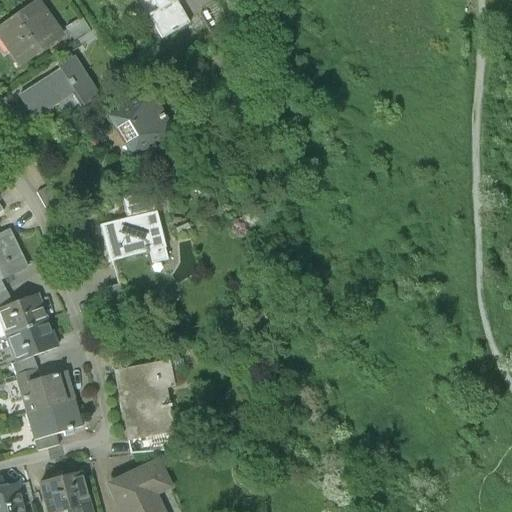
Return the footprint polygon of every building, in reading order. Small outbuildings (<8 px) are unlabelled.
[(149,0),(157,13),(171,4),(178,0),(149,0)] [(62,38),(37,2),(0,27),(0,45),(17,70),(62,38)] [(178,16),(171,4),(157,13),(146,19),(152,30),(178,16)] [(17,99),(32,122),(72,96),(81,109),(96,99),(72,61),(57,71),(58,72),(17,99)] [(148,95),(106,120),(130,160),(172,135),(148,95)] [(98,228),(108,265),(147,255),(150,267),(166,263),(149,195),(120,202),(125,221),(98,228)] [(7,233),(0,236),(0,281),(25,270),(7,233)] [(0,311),(10,308),(4,293),(0,295),(0,311)] [(0,311),(0,329),(4,340),(46,323),(36,298),(10,308),(0,311)] [(56,348),(46,323),(4,340),(14,365),(30,359),(56,348)] [(9,367),(13,379),(33,372),(35,371),(30,359),(14,365),(9,367)] [(267,377),(267,359),(251,359),(251,377),(267,377)] [(167,363),(112,375),(126,444),(169,435),(173,434),(164,392),(173,390),(167,363)] [(13,379),(16,389),(36,384),(33,372),(13,379)] [(65,375),(36,384),(16,389),(24,417),(73,402),(65,375)] [(80,428),(73,402),(24,417),(32,442),(54,436),(80,428)] [(168,452),(169,435),(126,444),(129,456),(168,452)] [(57,447),(54,436),(32,442),(35,453),(57,447)] [(65,466),(69,478),(80,475),(90,472),(86,460),(65,466)] [(157,463),(105,488),(117,511),(161,511),(155,497),(170,490),(157,463)] [(38,486),(45,511),(61,511),(89,505),(80,475),(69,478),(38,486)] [(27,484),(17,487),(23,508),(33,506),(27,484)] [(23,511),(23,508),(17,487),(0,491),(0,511),(23,511)]
